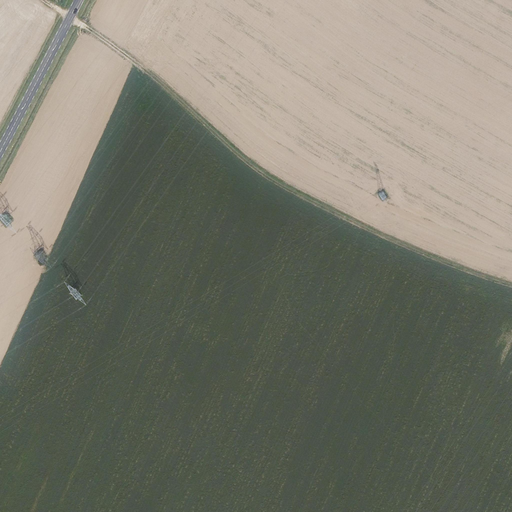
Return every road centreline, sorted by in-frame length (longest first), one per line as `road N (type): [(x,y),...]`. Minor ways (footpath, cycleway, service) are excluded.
road 1 (track): [(43,0),(135,63),(264,178),(450,268),(511,284)]
road 2 (secondary): [(0,147),(80,0)]
